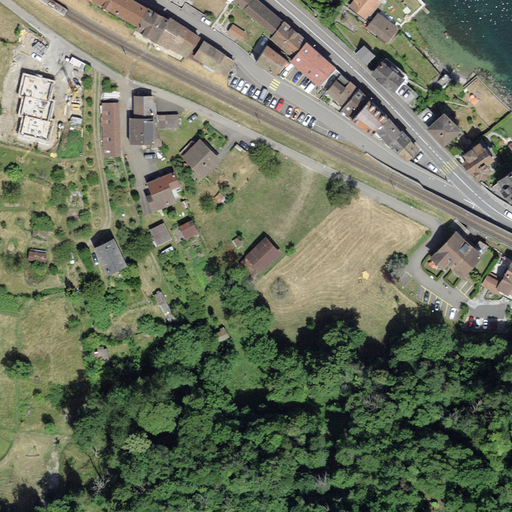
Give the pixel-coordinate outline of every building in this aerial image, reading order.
[(147,9),(131,0),(94,0),(94,1),(137,25),(147,9)] [(252,0),(234,0),(234,1),(235,2),(244,10),(252,0)] [(258,1),(257,0),(252,0),(244,10),(272,34),(283,22),(277,17),(271,12),(258,1)] [(354,0),(350,6),(365,19),(380,1),(378,0),(354,0)] [(139,26),(137,29),(157,41),(169,21),(163,18),(148,9),(139,26)] [(378,14),(369,27),(387,41),(396,28),(378,14)] [(157,41),(171,49),(183,27),(175,22),(170,19),(169,21),(157,41)] [(285,23),(271,39),(294,58),(306,43),(307,42),(285,23)] [(245,33),(233,26),(229,32),(241,39),(245,33)] [(197,35),(184,28),(183,27),(171,49),(187,58),(199,36),(197,35)] [(232,62),(205,43),(195,58),(215,71),(218,67),(225,72),(232,62)] [(291,61),(307,74),(320,85),(328,92),(337,81),(341,76),(343,74),(335,67),(324,59),(319,54),(312,49),(306,43),(294,58),(291,61)] [(374,56),(365,46),(357,54),(367,63),(374,56)] [(286,61),(268,48),(259,61),(276,74),(286,61)] [(383,63),(373,74),(394,91),(404,80),(383,63)] [(54,81),(24,74),(19,95),(25,97),(20,115),(25,116),(21,132),(48,139),(52,121),(48,120),(53,101),(49,101),(54,81)] [(350,83),(341,76),(337,81),(328,92),(327,93),(336,99),(342,104),(356,87),(355,87),(350,83)] [(342,111),(353,120),(370,101),(370,100),(359,90),(342,111)] [(135,114),(135,120),(152,120),(152,116),(152,114),(152,97),(135,97),(135,114)] [(353,120),(372,136),(377,131),(389,119),(370,101),(353,120)] [(120,154),(118,103),(103,104),(105,155),(120,154)] [(444,115),(429,130),(445,147),(460,132),(444,115)] [(152,120),(154,120),(154,128),(160,128),(177,128),(177,116),(160,116),(152,116),(152,120)] [(401,133),(397,129),(389,119),(377,131),(383,139),(389,145),(401,133)] [(154,128),(154,120),(152,120),(135,120),(131,120),(132,143),(153,144),(154,128)] [(403,132),(401,133),(389,146),(390,147),(399,154),(412,142),(409,138),(403,132)] [(201,141),(184,156),(202,176),(219,160),(201,141)] [(418,150),(412,142),(399,154),(409,160),(418,150)] [(483,151),(479,145),(472,150),(464,156),(465,157),(468,161),(464,164),(472,176),(474,174),(479,181),(491,173),(494,171),(489,165),(494,161),(485,149),(483,151)] [(505,190),(502,191),(511,204),(511,203),(511,173),(499,182),(505,190)] [(178,185),(173,174),(149,184),(154,195),(148,197),(153,211),(175,202),(170,189),(178,185)] [(197,233),(192,222),(181,227),(187,238),(197,233)] [(171,239),(163,224),(151,231),(158,246),(171,239)] [(456,234),(434,257),(444,266),(448,262),(452,266),(462,276),(480,257),(466,243),(456,234)] [(126,266),(114,240),(97,249),(109,274),(126,266)] [(279,254),(266,240),(248,256),(261,270),(279,254)] [(44,262),(45,254),(30,252),(29,260),(44,262)] [(485,284),(497,291),(499,288),(511,296),(511,263),(508,271),(501,284),(489,277),(485,284)]
